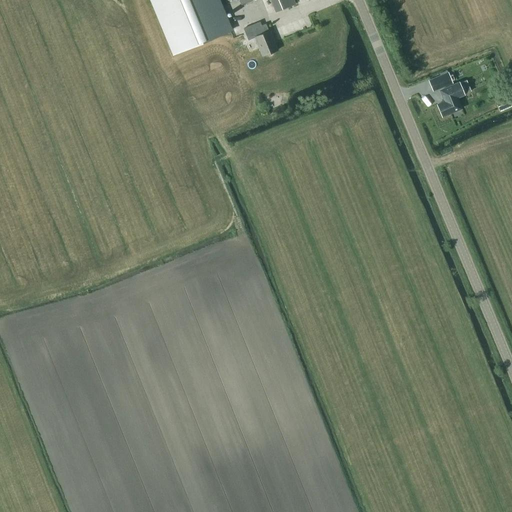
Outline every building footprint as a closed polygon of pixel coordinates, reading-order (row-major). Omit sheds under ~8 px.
[(152,0),(173,53),(231,30),(219,0),(152,0)] [(239,0),(249,23),(295,4),(293,0),(239,0)] [(255,37),(263,56),(278,50),(270,31),(269,31),(266,24),(253,29),(256,36),(255,37)] [(429,80),(433,89),(452,81),(448,72),(429,80)] [(442,116),(461,108),(456,98),(465,94),(464,93),(460,83),(460,82),(440,91),(445,101),(437,104),(442,116)]
